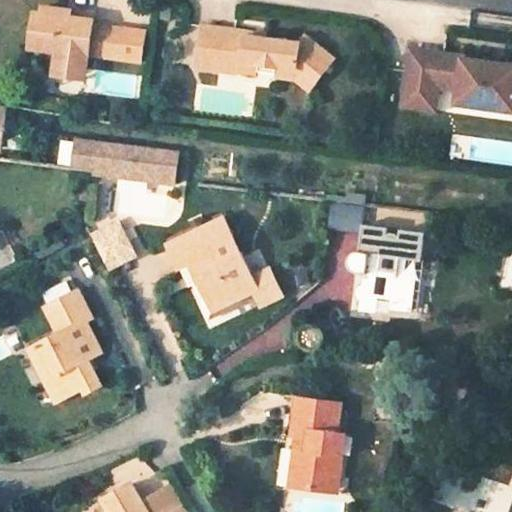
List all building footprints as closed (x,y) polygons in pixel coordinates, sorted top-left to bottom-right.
[(86,70),(88,55),(137,63),(142,33),(93,25),(94,20),(72,17),(73,10),(44,6),(42,19),(33,26),(32,33),(38,41),(37,48),(57,50),(55,65),(63,66),(63,63),(78,65),(78,69),(86,70)] [(37,6),(33,26),(42,19),(44,6),(37,6)] [(95,14),(73,10),(72,17),(94,20),(95,14)] [(297,76),(313,88),(336,57),(306,34),(301,41),(267,37),(255,35),(255,31),(202,24),(197,67),(221,70),(222,60),(241,62),(240,69),(259,71),(259,68),(277,71),(276,74),(297,76)] [(30,47),(37,48),(38,41),(32,33),(30,47)] [(402,107),(450,113),(452,100),(511,107),(511,58),(410,46),(402,107)] [(222,60),(221,70),(240,72),(240,69),(241,62),(222,60)] [(84,79),(86,70),(78,69),(78,65),(63,63),(63,66),(55,65),(53,74),(84,79)] [(0,146),(3,147),(9,105),(0,103),(0,146)] [(181,151),(81,139),(79,165),(178,176),(181,151)] [(187,270),(197,266),(219,313),(257,296),(264,311),(290,298),(275,267),(258,275),(232,219),(175,245),(187,270)] [(96,235),(115,273),(144,258),(125,220),(96,235)] [(366,311),(379,313),(381,299),(398,301),(396,310),(416,313),(420,282),(409,281),(412,261),(429,263),(431,243),(374,234),(371,248),(366,247),(366,252),(362,252),(360,253),(358,255),(356,258),(355,261),(356,264),(357,268),(359,270),(361,272),(363,273),(372,275),(371,284),(368,284),(366,285),(364,287),(363,288),(362,291),(362,294),(362,297),(364,299),(364,300),(367,301),(366,311)] [(87,389),(89,394),(105,386),(93,360),(105,354),(90,322),(95,320),(82,292),(53,306),(66,334),(45,344),(59,374),(48,379),(60,402),(87,389)] [(322,354),(327,353),(332,351),(335,347),(337,342),(337,337),(335,332),(331,329),(326,327),(321,328),(316,330),(314,334),(312,339),(312,343),(314,348),(318,352),(322,354)] [(59,374),(45,344),(34,349),(48,379),(59,374)] [(301,489),(333,495),(335,479),(343,480),(349,436),(343,435),(347,406),(303,400),(298,436),(302,437),(314,439),(312,452),(307,452),(301,489)] [(294,488),(301,489),(307,452),(312,452),(314,439),(302,437),(294,488)] [(335,479),(333,495),(340,496),(343,480),(335,479)] [(195,511),(180,485),(152,501),(141,482),(113,498),(116,503),(119,509),(114,511),(195,511)] [(108,511),(114,511),(119,509),(116,503),(107,508),(108,511)]
